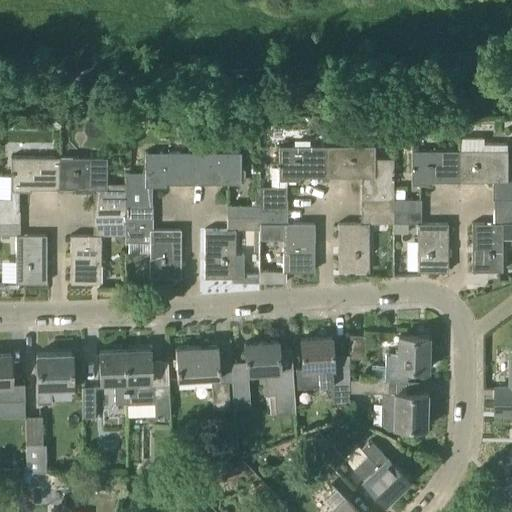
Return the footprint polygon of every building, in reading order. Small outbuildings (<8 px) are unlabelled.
[(385,113),(371,114),(372,128),(385,128),(385,113)] [(494,181),(494,210),(511,209),(511,181),(507,182),(507,144),(484,144),(484,138),(461,139),(461,151),(459,181),(459,182),(475,182),(475,179),(482,179),(482,181),(494,181)] [(305,177),(326,177),(326,146),(278,146),(278,167),(271,167),(272,186),(259,186),(259,206),(259,211),(287,211),(287,200),(286,200),(286,180),(299,180),(299,174),(305,174),(305,177)] [(361,177),(361,210),(393,210),(393,199),(393,159),(374,159),(374,146),(326,146),(326,177),(326,178),(342,178),(342,175),(349,175),(349,177),(361,177)] [(459,181),(461,151),(411,151),(411,185),(432,185),(432,179),(438,179),(438,181),(459,181)] [(171,183),(192,183),(192,152),(144,152),(144,172),(126,172),(124,218),(153,217),(153,206),(152,206),(152,187),(165,187),(165,181),(171,181),(171,183)] [(209,183),(227,183),(240,183),(240,152),(192,152),(192,183),(192,184),(209,184),(209,183)] [(0,198),(0,221),(20,222),(20,211),(19,211),(19,191),(31,191),(31,185),(37,185),(37,188),(58,188),(58,158),(11,157),(11,191),(11,199),(0,198)] [(126,183),(107,183),(107,158),(58,158),(58,188),(58,189),(75,189),(75,188),(89,188),(89,193),(93,193),(93,223),(125,223),(124,218),(126,172),(126,183)] [(421,200),(420,199),(393,199),(393,210),(421,210),(421,200)] [(259,217),(259,211),(259,206),(227,206),(227,217),(259,217)] [(502,223),(511,223),(511,209),(494,210),(494,223),(472,223),(472,248),(474,248),(474,254),(472,255),(472,271),(502,271),(502,239),(502,223)] [(340,255),(338,255),(338,271),(369,271),(369,223),(393,223),(393,210),(361,210),(361,223),(338,223),(338,248),(340,248),(340,255)] [(421,210),(393,210),(393,223),(393,233),(408,233),(408,223),(417,223),(417,271),(448,271),(448,255),(445,255),(445,248),(448,248),(447,223),(421,223),(421,210)] [(259,211),(259,217),(259,230),(259,240),(283,240),(283,271),(314,271),(314,255),(312,255),(312,249),(314,249),(314,223),(287,223),(287,211),(259,211)] [(124,218),(125,223),(125,235),(125,243),(150,243),(150,277),(180,277),(180,261),(178,261),(178,255),(180,255),(181,229),(153,229),(153,217),(124,218)] [(235,230),(259,230),(259,217),(227,217),(227,229),(204,229),(204,255),(207,255),(207,261),(204,261),(204,277),(235,277),(235,230)] [(0,221),(0,234),(16,235),(20,235),(20,222),(0,221)] [(125,223),(93,223),(93,235),(70,235),(70,260),(73,260),(73,267),(70,267),(70,283),(101,283),(101,235),(125,235),(125,223)] [(511,238),(511,223),(502,223),(502,239),(511,238)] [(20,235),(16,235),(16,283),(46,283),(46,266),(44,266),(44,260),(46,260),(46,235),(20,235)] [(258,268),(241,268),(241,280),(258,280),(258,268)] [(365,335),(349,335),(349,359),(366,359),(365,335)] [(398,336),(398,355),(386,354),(385,380),(407,381),(407,368),(427,369),(428,337),(398,336)] [(348,401),(349,392),(349,379),(349,365),(333,366),(331,337),(300,339),(302,368),(297,368),(297,386),(319,384),(319,387),(332,386),(333,402),(348,401)] [(295,413),(292,370),(280,370),(278,341),(244,343),(246,373),(266,372),(268,394),(275,393),(276,414),(295,413)] [(229,409),(228,382),(233,381),(232,362),(219,363),(218,345),(175,348),(177,379),(211,377),(213,410),(229,409)] [(128,417),(155,416),(170,415),(169,384),(151,385),(150,349),(125,350),(126,404),(127,404),(128,417)] [(115,404),(126,404),(125,350),(99,351),(100,382),(114,382),(115,404)] [(38,403),(41,403),(51,402),(50,387),(73,387),(72,352),(37,353),(38,403)] [(0,385),(12,385),(11,353),(10,353),(10,354),(0,354),(0,385)] [(511,362),(511,388),(497,388),(496,414),(511,413),(511,362)] [(381,426),(393,427),(426,427),(427,394),(388,393),(388,380),(349,379),(349,392),(382,393),(381,426)] [(0,399),(24,399),(24,385),(12,385),(0,385),(0,399)] [(82,386),(82,387),(82,417),(94,417),(94,386),(82,386)] [(27,446),(44,446),(43,417),(26,417),(27,446)] [(408,479),(371,440),(361,449),(367,456),(353,469),(384,502),(408,479)] [(217,452),(224,461),(235,453),(227,443),(217,452)] [(341,475),(350,465),(332,446),(323,454),(340,473),(341,475)] [(330,483),(340,473),(323,454),(312,464),(330,483)] [(333,508),(328,511),(358,511),(336,489),(324,500),(333,508)] [(177,511),(208,511),(190,493),(174,508),(177,511)] [(291,511),(284,504),(284,505),(277,497),(268,505),(274,511),(291,511)]
